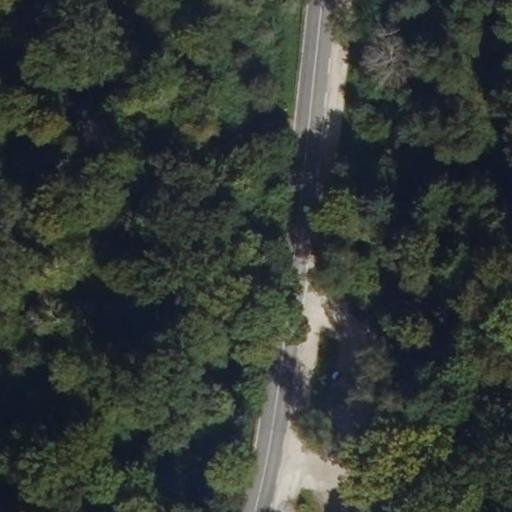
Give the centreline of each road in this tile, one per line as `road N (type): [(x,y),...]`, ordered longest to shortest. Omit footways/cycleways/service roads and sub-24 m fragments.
road 1 (secondary): [(256,511),(293,303),(321,0)]
road 2 (track): [(511,454),(344,479)]
